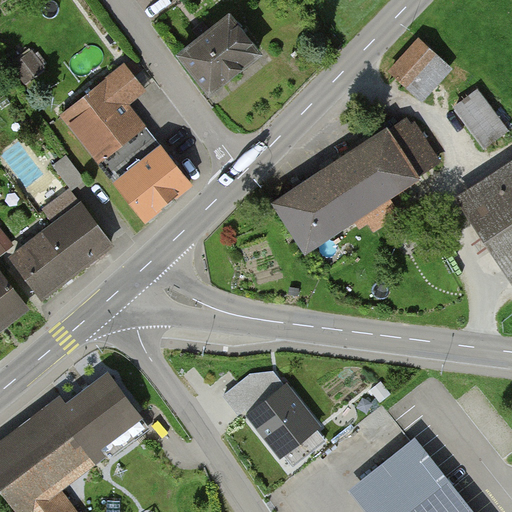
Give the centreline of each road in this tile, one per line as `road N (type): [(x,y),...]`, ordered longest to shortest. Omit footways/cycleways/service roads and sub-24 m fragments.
road 1 (tertiary): [(144,269),(167,290),(244,318),(511,353)]
road 2 (unclassified): [(127,284),(149,358),(252,511)]
road 3 (tertiary): [(414,0),(245,173)]
road 4 (unclassified): [(115,0),(245,173)]
road 5 (tertiary): [(127,284),(0,393)]
road 6 (tertiary): [(245,173),(144,269)]
